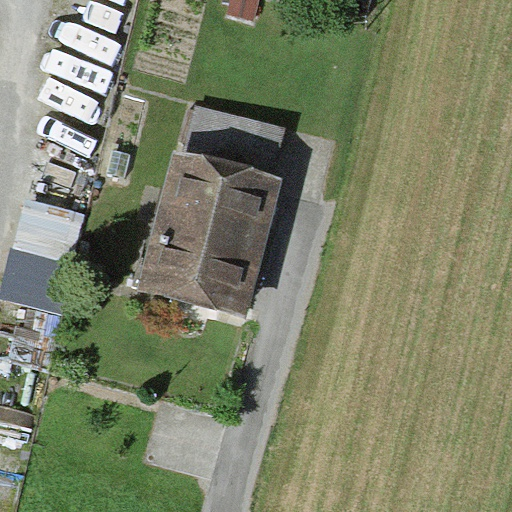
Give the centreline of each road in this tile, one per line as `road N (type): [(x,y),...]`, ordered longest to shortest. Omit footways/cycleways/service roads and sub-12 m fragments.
road 1 (track): [(232,511),(326,148)]
road 2 (unknown): [(34,0),(0,179)]
